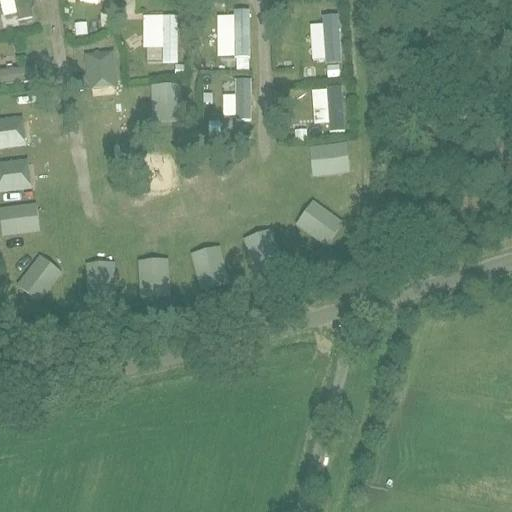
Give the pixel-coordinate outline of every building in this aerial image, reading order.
[(79,0),(78,9),(104,13),(105,0),(79,0)] [(174,25),(173,0),(150,0),(151,26),(174,25)] [(318,28),(320,69),(345,68),(343,27),(318,28)] [(258,128),(257,85),(243,86),(244,128),(258,128)] [(11,177),(12,199),(54,196),(53,174),(11,177)] [(45,215),(8,220),(11,243),(48,238),(45,215)] [(48,302),(70,277),(58,267),(35,292),(48,302)]
